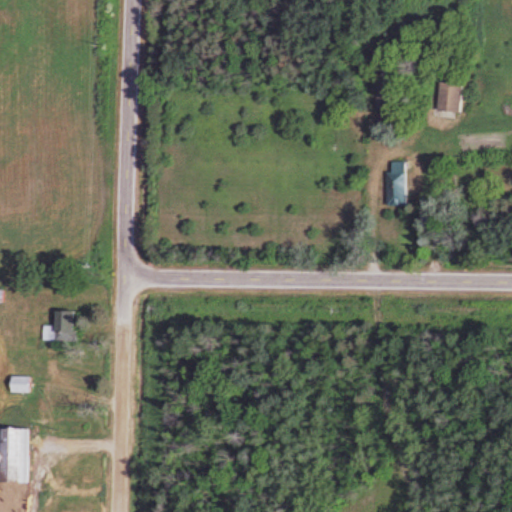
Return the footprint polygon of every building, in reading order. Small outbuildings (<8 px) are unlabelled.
[(430,114),(458,115),(460,82),(431,81),(430,114)] [(404,160),(383,161),(384,202),(404,202),(404,160)] [(48,312),(50,322),(38,325),(42,342),(64,336),(57,309),(48,312)] [(26,374),(4,374),(4,391),(26,391),(26,374)] [(0,478),(23,480),(24,426),(0,425),(0,478)]
